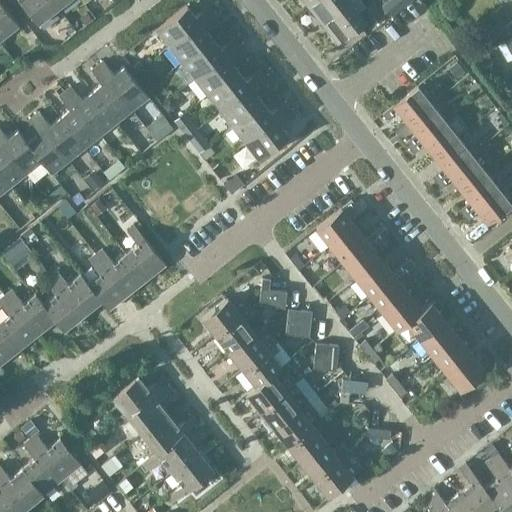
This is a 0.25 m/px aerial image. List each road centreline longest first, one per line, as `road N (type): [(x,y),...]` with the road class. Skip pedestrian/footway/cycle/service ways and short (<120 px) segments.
road 1 (residential): [(511,327),(358,141)]
road 2 (residential): [(189,274),(358,141)]
road 3 (residential): [(361,502),(511,382)]
road 4 (residential): [(358,141),(253,0)]
